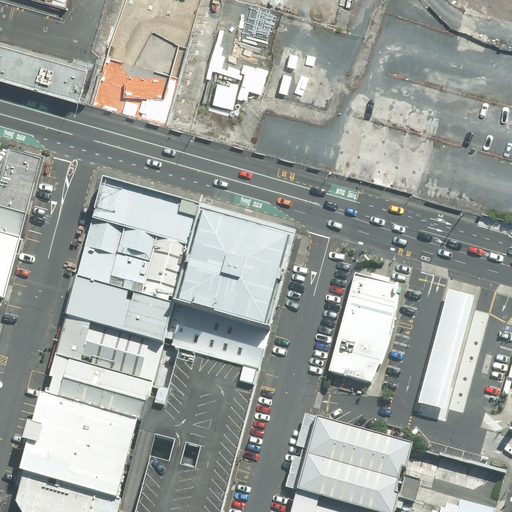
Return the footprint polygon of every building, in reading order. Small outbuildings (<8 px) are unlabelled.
[(87,68),(0,43),(0,75),(79,98),(80,96),(87,68)] [(4,153),(0,167),(0,209),(21,215),(36,162),(4,153)] [(192,246),(201,211),(203,208),(103,181),(93,221),(192,246)] [(21,215),(0,209),(0,235),(14,240),(21,215)] [(294,237),(201,211),(192,246),(176,306),(270,331),(271,324),(273,318),(294,237)] [(176,306),(192,246),(93,221),(77,278),(176,306)] [(0,290),(0,289),(14,240),(0,235),(0,290)] [(371,279),(356,276),(331,373),(373,385),(378,374),(385,356),(389,346),(391,339),(396,321),(399,306),(398,286),(371,279)] [(166,343),(176,306),(77,278),(76,278),(68,310),(66,317),(166,343)] [(443,412),(474,296),(449,289),(418,406),(443,412)] [(271,332),(270,331),(176,306),(166,343),(181,347),(180,350),(260,372),(271,332)] [(166,343),(66,317),(55,358),(155,384),(166,343)] [(222,511),(260,372),(180,350),(160,422),(137,511),(222,511)] [(53,357),(43,395),(145,422),(155,384),(55,358),(53,357)] [(27,473),(118,499),(137,422),(43,395),(35,425),(29,424),(24,441),(28,443),(21,472),(27,473)] [(413,444),(316,419),(296,492),(372,511),(394,511),(404,476),(412,448),(413,444)] [(404,476),(495,500),(502,472),(412,448),(404,476)] [(118,511),(122,500),(118,499),(27,473),(17,504),(22,511),(118,511)] [(372,511),(296,492),(290,511),(372,511)] [(441,511),(494,511),(495,509),(460,499),(458,507),(448,504),(446,510),(442,509),(441,511)]
